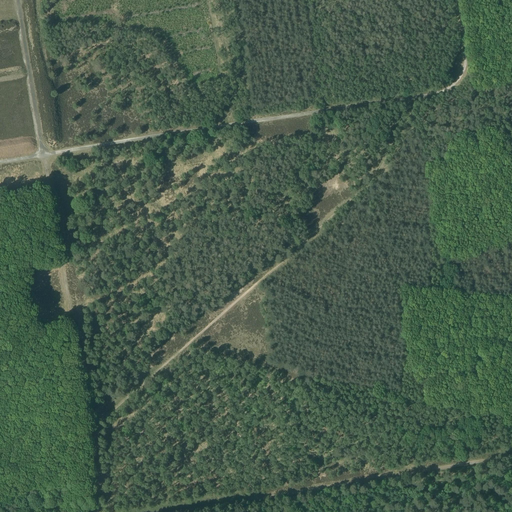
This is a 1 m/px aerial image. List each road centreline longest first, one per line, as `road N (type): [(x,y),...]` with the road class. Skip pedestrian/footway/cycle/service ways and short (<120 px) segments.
road 1 (track): [(97,511),(86,434),(358,192),(385,161),(411,98)]
road 2 (track): [(86,434),(17,0)]
road 3 (track): [(411,98),(0,161)]
road 4 (track): [(511,456),(184,511)]
road 5 (track): [(457,0),(464,70),(447,89),(411,98)]
road 6 (track): [(209,0),(228,125)]
